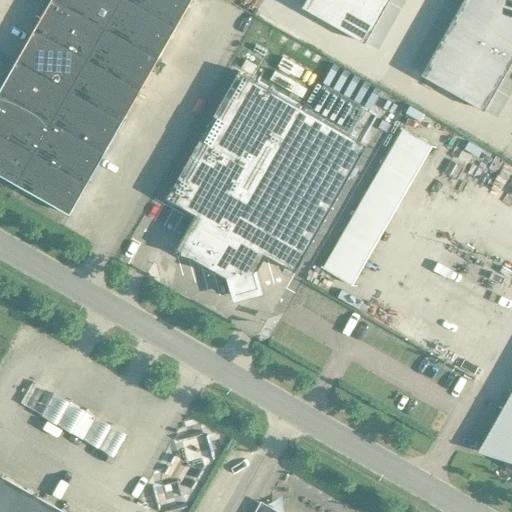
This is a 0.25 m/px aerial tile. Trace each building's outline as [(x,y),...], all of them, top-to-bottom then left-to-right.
[(69,215),(87,183),(191,0),(50,0),(0,88),(0,175),(16,184),(69,215)] [(304,0),(301,7),(364,43),(388,0),(304,0)] [(511,0),(462,0),(420,75),(483,111),(511,59),(511,0)] [(260,74),(292,89),(297,80),(264,65),(260,74)] [(238,72),(166,198),(195,215),(185,232),(180,252),(180,255),(193,259),(210,269),(208,272),(209,273),(211,269),(228,278),(233,296),(260,289),(255,271),(265,254),(295,271),(366,145),(298,106),(238,72)] [(382,115),(312,260),(341,274),(411,129),(382,115)] [(511,459),(511,393),(479,451),(511,459)] [(68,398),(55,420),(68,427),(80,405),(68,398)] [(96,418),(83,411),(71,432),(84,439),(96,418)] [(66,511),(0,474),(0,511),(66,511)]
